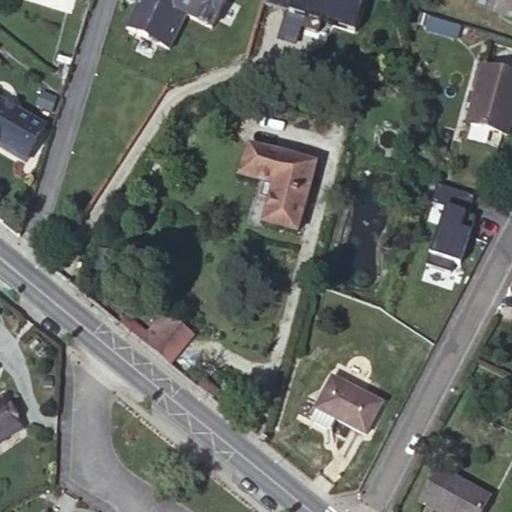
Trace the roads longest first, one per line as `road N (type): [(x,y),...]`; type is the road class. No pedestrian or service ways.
road 1 (residential): [(511,230),(370,511)]
road 2 (unknown): [(59,309),(96,228),(168,119),(232,90)]
road 3 (residential): [(310,511),(104,343)]
road 4 (residential): [(146,511),(103,483),(85,443),(92,373),(104,343)]
road 5 (residential): [(104,343),(0,262)]
